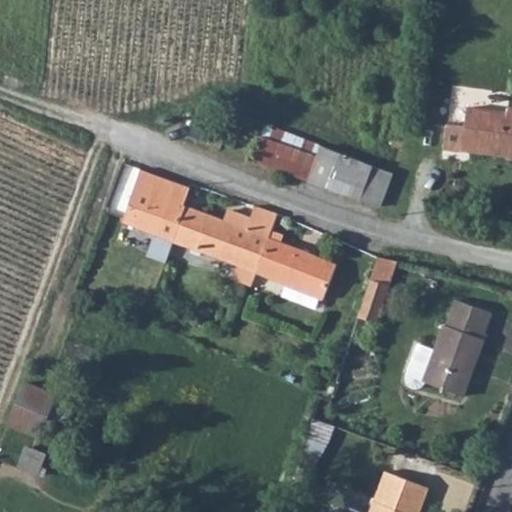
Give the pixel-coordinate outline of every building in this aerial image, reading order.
[(510,156),(511,156),(511,105),(509,105),(508,109),(468,103),(465,121),(447,118),(443,144),(461,147),(462,142),(511,150),(510,156)] [(214,124),(208,141),(220,145),(226,127),(214,124)] [(292,170),(291,171),(358,197),(369,164),(354,154),(304,136),(300,147),(292,170)] [(262,160),(292,170),(300,147),(270,137),(262,160)] [(141,173),(125,222),(175,240),(186,206),(191,190),(141,173)] [(186,206),(175,240),(239,264),(234,280),(253,287),(258,271),(270,236),(278,214),(254,207),(250,217),(228,209),(224,220),(186,206)] [(270,236),(258,271),(311,294),(324,300),(337,264),(270,236)] [(387,284),(367,279),(360,308),(357,317),(376,323),(387,284)] [(443,325),(421,382),(463,398),(485,341),(479,338),(490,313),(456,300),(446,326),(443,325)] [(11,423),(42,434),(57,390),(27,379),(11,423)] [(386,473),(374,503),(397,511),(419,511),(429,489),(386,473)] [(397,511),(374,503),(370,511),(356,511),(348,509),(346,511),(397,511)]
